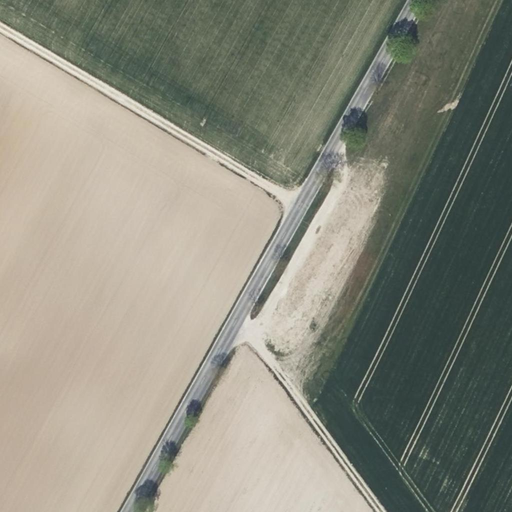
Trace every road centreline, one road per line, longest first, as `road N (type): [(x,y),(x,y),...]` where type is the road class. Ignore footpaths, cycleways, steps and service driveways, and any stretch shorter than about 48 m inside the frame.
road 1 (secondary): [(129,511),(416,0)]
road 2 (track): [(0,27),(301,205)]
road 3 (track): [(381,511),(247,329)]
